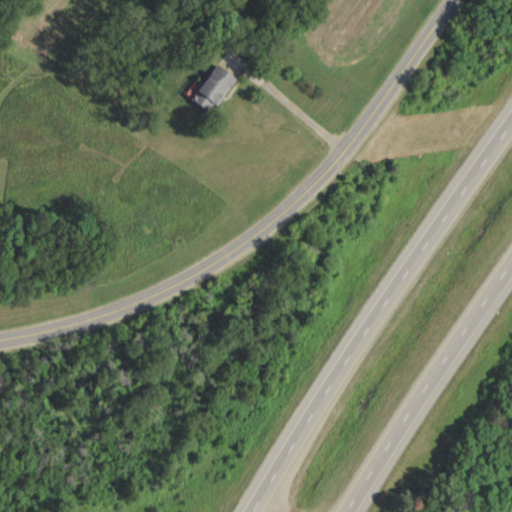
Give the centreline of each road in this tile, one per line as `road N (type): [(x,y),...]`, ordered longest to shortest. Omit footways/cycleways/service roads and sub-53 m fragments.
road 1 (residential): [(450,0),(352,137),(272,220),(132,302),(0,338)]
road 2 (motorway): [(511,123),(328,389),(254,511)]
road 3 (motorway): [(348,511),(511,263)]
